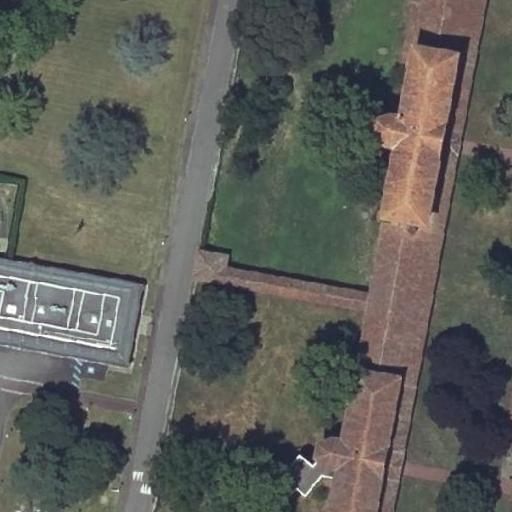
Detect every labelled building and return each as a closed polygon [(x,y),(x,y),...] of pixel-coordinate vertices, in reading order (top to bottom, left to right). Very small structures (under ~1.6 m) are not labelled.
[(412,0),(401,69),(413,71),(404,124),(391,122),(378,126),(376,139),(386,147),(398,150),(371,296),(369,310),(344,444),(333,442),(320,447),(318,460),(314,466),(302,455),(284,477),(308,497),(323,477),(338,479),(331,511),(373,511),(467,0),(412,0)] [(467,0),(373,511),(389,511),(483,0),(467,0)] [(200,251),(195,277),(222,282),(224,269),(227,256),(200,251)] [(0,333),(46,342),(45,353),(128,368),(143,284),(0,258),(0,333)] [(224,269),(222,282),(369,310),(371,296),(224,269)] [(0,333),(0,344),(45,353),(46,342),(0,333)]
